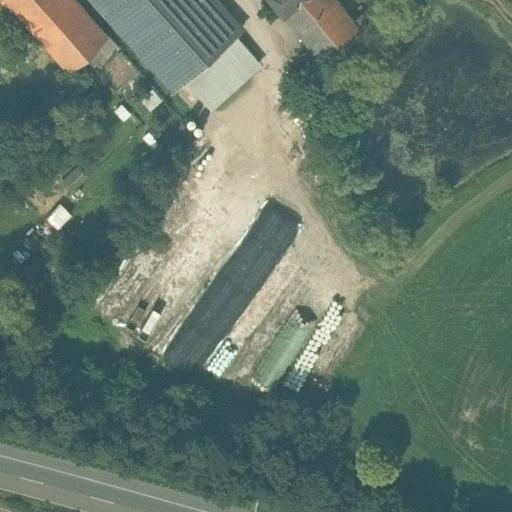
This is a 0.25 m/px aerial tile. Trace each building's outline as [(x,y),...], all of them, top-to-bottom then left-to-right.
[(77,0),(6,0),(68,70),(84,55),(96,45),(108,34),(77,0)] [(242,27),(217,0),(93,0),(173,89),(186,77),(236,33),(242,27)] [(272,0),(305,40),(343,6),(337,0),(272,0)] [(350,0),(343,6),(305,40),(330,71),(341,62),(334,52),(362,30),(363,31),(371,24),(362,14),(365,11),(356,0),(350,0)] [(236,33),(186,77),(207,102),(256,58),(236,33)] [(108,34),(96,45),(105,54),(116,43),(108,34)] [(96,45),(84,55),(92,65),(105,54),(96,45)] [(332,113),(325,111),(323,121),(331,122),(332,113)]
